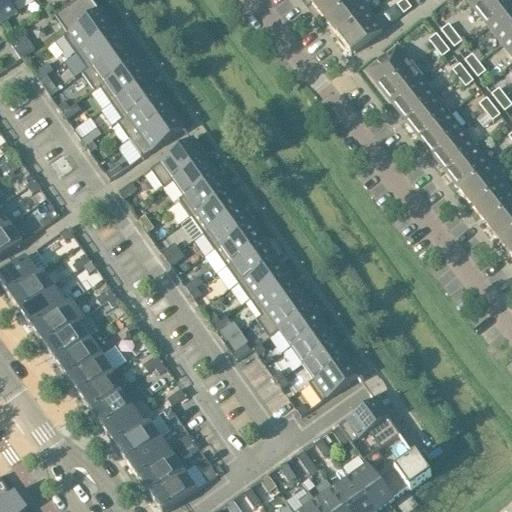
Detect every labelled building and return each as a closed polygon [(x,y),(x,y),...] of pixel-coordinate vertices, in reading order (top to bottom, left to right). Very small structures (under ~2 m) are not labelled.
[(23,0),(0,0),(0,16),(4,23),(17,15),(12,7),(23,0)] [(78,0),(79,1),(54,18),(66,36),(67,37),(100,14),(89,0),(78,0)] [(351,0),(316,0),(311,4),(325,21),(351,0)] [(368,15),(356,0),(351,0),(325,21),(338,37),(336,38),(337,39),(368,15)] [(503,18),(489,0),(464,0),(488,30),(503,18)] [(511,10),(511,0),(489,0),(503,18),(511,10)] [(404,1),(396,7),(403,16),(411,10),(404,1)] [(511,10),(503,18),(488,30),(502,46),(511,38),(511,10)] [(111,31),(100,14),(63,40),(75,56),(111,31)] [(382,32),(368,15),(337,39),(351,57),(382,32)] [(454,35),(448,26),(440,32),(447,41),(454,35)] [(123,47),(111,31),(75,56),(86,72),(81,75),(82,76),(123,47)] [(447,41),(454,49),(461,43),(454,35),(447,41)] [(442,45),(435,36),(428,42),(435,51),(442,45)] [(17,43),(27,57),(34,52),(24,38),(17,43)] [(511,38),(502,46),(511,59),(511,38)] [(17,43),(10,48),(20,62),(23,60),(27,57),(17,43)] [(435,51),(441,59),(449,53),(442,45),(435,51)] [(135,64),(123,47),(82,76),(94,93),(135,64)] [(421,82),(396,50),(381,62),(406,94),(421,82)] [(478,65),(472,56),(464,62),(471,71),(478,65)] [(406,94),(381,62),(366,73),(392,106),(406,94)] [(147,80),(135,64),(94,93),(94,94),(99,91),(110,106),(147,80)] [(485,73),(478,65),(471,71),(477,79),(485,73)] [(38,82),(45,77),(52,73),(47,66),(33,75),(38,82)] [(466,75),(459,66),(452,72),(458,81),(466,75)] [(472,83),(466,75),(458,81),(465,89),(472,83)] [(43,89),(50,84),(45,77),(38,82),(43,89)] [(158,97),(147,80),(110,106),(121,122),(116,125),(117,126),(158,97)] [(435,99),(421,82),(406,94),(392,106),(405,123),(435,99)] [(505,99),(498,90),(491,96),(497,105),(505,99)] [(170,114),(158,97),(117,126),(129,143),(170,114)] [(448,116),(435,99),(405,123),(418,140),(448,116)] [(497,105),(504,113),(511,107),(505,99),(497,105)] [(493,109),(486,100),(478,106),(485,114),(493,109)] [(69,111),(64,104),(57,109),(62,116),(69,111)] [(67,123),(80,113),(75,106),(69,111),(62,116),(67,123)] [(499,117),(493,109),(485,114),(492,123),(499,117)] [(141,161),(183,131),(170,114),(129,143),(141,161)] [(462,133),(448,116),(418,140),(432,157),(462,133)] [(475,150),(462,133),(432,157),(445,173),(475,150)] [(92,144),(88,137),(80,142),(85,149),(92,144)] [(204,161),(191,143),(149,172),(162,190),(204,161)] [(97,151),(92,144),(85,149),(90,156),(97,151)] [(10,152),(6,145),(0,148),(0,152),(3,157),(10,152)] [(488,167),(475,150),(445,173),(458,190),(488,167)] [(15,159),(10,152),(3,157),(8,164),(15,159)] [(215,177),(204,161),(162,190),(163,191),(173,184),(183,198),(178,202),(179,203),(215,177)] [(123,174),(118,166),(104,176),(109,183),(123,174)] [(502,184),(488,167),(458,190),(472,207),(502,184)] [(227,194),(215,177),(179,203),(190,220),(227,194)] [(34,185),(29,178),(22,183),(27,190),(34,185)] [(511,203),(511,196),(502,184),(472,207),(485,225),(511,203)] [(39,192),(34,185),(27,190),(32,197),(39,192)] [(123,202),(137,193),(131,185),(118,195),(123,202)] [(239,211),(227,194),(190,220),(202,237),(239,211)] [(511,230),(511,203),(485,225),(499,241),(511,230)] [(251,227),(239,211),(202,237),(214,253),(251,227)] [(58,219),(53,212),(46,217),(51,225),(58,219)] [(149,224),(144,217),(136,223),(141,230),(149,224)] [(3,229),(0,224),(0,234),(9,227),(9,226),(3,229)] [(154,231),(149,224),(141,230),(146,237),(154,231)] [(0,260),(22,245),(9,227),(0,234),(0,260)] [(262,244),(251,227),(214,253),(226,270),(262,244)] [(511,258),(511,230),(499,241),(511,258),(510,259),(510,260),(511,258)] [(72,239),(66,231),(59,236),(65,244),(72,239)] [(274,261),(262,244),(226,270),(238,286),(274,261)] [(179,253),(174,246),(160,256),(165,262),(179,253)] [(170,269),(184,260),(179,253),(165,262),(170,269)] [(90,265),(86,258),(72,268),(77,275),(83,270),(90,265)] [(42,274),(41,273),(37,276),(25,260),(0,277),(0,287),(8,299),(42,274)] [(286,277),(274,261),(238,286),(249,303),(286,277)] [(95,272),(90,265),(83,270),(88,277),(95,272)] [(54,290),(42,274),(8,299),(20,315),(54,290)] [(298,294),(286,277),(249,303),(260,318),(255,322),(256,323),(298,294)] [(189,296),(196,291),(203,286),(198,279),(184,289),(189,296)] [(65,306),(54,290),(20,315),(32,332),(72,305),(70,303),(65,306)] [(194,303),(201,298),(196,291),(189,296),(194,303)] [(114,299),(109,292),(95,301),(100,308),(107,304),(114,299)] [(310,311),(298,294),(256,323),(268,340),(310,311)] [(119,306),(114,299),(107,304),(112,311),(119,306)] [(83,321),(72,305),(32,332),(43,349),(83,321)] [(322,328),(310,311),(268,340),(269,341),(278,334),(290,350),(322,328)] [(220,324),(215,317),(208,322),(212,329),(220,324)] [(217,336),(231,326),(226,319),(220,324),(212,329),(217,336)] [(90,341),(79,326),(84,322),(83,321),(43,349),(55,365),(90,341)] [(138,332),(133,325),(125,330),(130,337),(138,332)] [(333,345),(322,328),(290,350),(302,367),(333,345)] [(142,339),(138,332),(130,337),(135,344),(142,339)] [(101,358),(90,341),(55,365),(67,382),(101,358)] [(345,361),(333,345),(302,367),(313,382),(308,386),(309,387),(345,361)] [(250,354),(245,346),(231,356),(237,363),(250,354)] [(258,359),(265,354),(260,347),(253,352),(258,359)] [(113,374),(101,358),(67,382),(78,399),(113,374)] [(161,365),(156,358),(142,368),(147,375),(154,370),(161,365)] [(321,405),(358,379),(345,361),(309,387),(321,405)] [(166,372),(161,365),(154,370),(159,377),(166,372)] [(283,380),(279,373),(271,378),(276,385),(283,380)] [(120,394),(109,379),(114,376),(113,374),(78,399),(90,415),(120,394)] [(288,386),(283,380),(276,385),(281,391),(288,386)] [(185,400),(180,392),(166,402),(171,409),(185,400)] [(132,411),(120,394),(90,415),(102,432),(132,411)] [(380,452),(399,438),(374,403),(338,429),(348,443),(351,447),(368,435),(380,452)] [(308,414),(303,407),(295,412),(301,419),(308,414)] [(149,424),(148,424),(143,427),(132,411),(102,432),(114,449),(149,424)] [(174,418),(169,411),(155,421),(160,428),(174,418)] [(161,442),(149,424),(114,449),(126,466),(161,442)] [(348,443),(338,429),(337,429),(337,430),(332,434),(341,448),(348,443)] [(192,444),(187,437),(174,447),(178,454),(192,444)] [(172,458),(161,442),(126,466),(138,483),(172,458)] [(314,447),(324,460),(331,455),(321,442),(314,447)] [(197,451),(192,444),(178,454),(183,461),(197,451)] [(296,459),(308,476),(315,471),(303,454),(296,459)] [(368,469),(381,460),(377,454),(364,463),(366,466),(365,467),(391,503),(408,491),(409,493),(431,478),(415,457),(378,483),(368,469)] [(184,475),(172,458),(138,483),(150,499),(184,475)] [(279,472),(288,485),(295,480),(286,466),(279,472)] [(378,511),(391,503),(365,467),(348,479),(370,511),(378,511)] [(216,479),(211,471),(197,481),(203,488),(216,479)] [(169,511),(197,492),(184,475),(150,499),(158,511),(169,511)] [(261,484),(266,491),(273,486),(268,479),(261,484)] [(370,511),(348,479),(331,491),(326,483),(325,484),(344,511),(370,511)] [(0,511),(22,511),(11,496),(9,497),(0,484),(0,511)] [(344,511),(325,484),(324,484),(325,485),(316,491),(321,498),(314,504),(308,496),(307,496),(317,511),(344,511)] [(244,497),(253,510),(260,505),(250,491),(244,497)] [(317,511),(307,496),(306,497),(307,498),(299,504),(304,511),(301,511),(317,511)]
